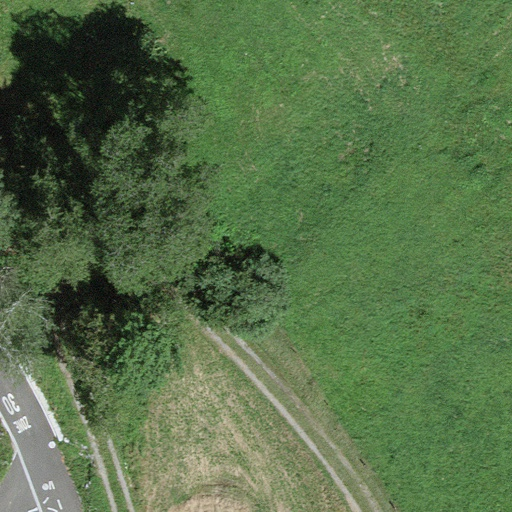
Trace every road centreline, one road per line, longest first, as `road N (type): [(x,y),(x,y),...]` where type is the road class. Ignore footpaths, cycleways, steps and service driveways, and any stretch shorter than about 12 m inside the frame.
road 1 (track): [(128,511),(51,327),(51,281),(82,257),(133,252),(173,280),(323,448),(360,511)]
road 2 (track): [(0,364),(54,485)]
